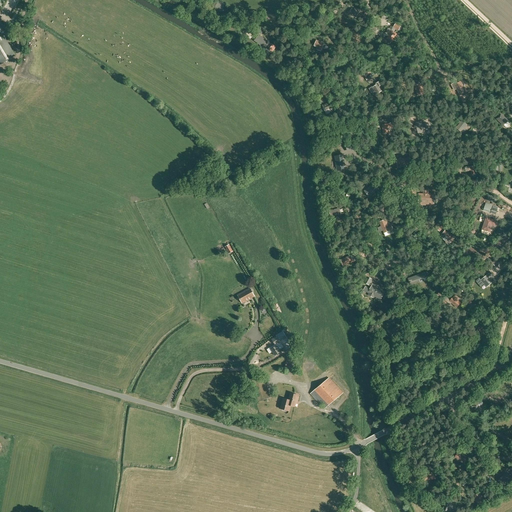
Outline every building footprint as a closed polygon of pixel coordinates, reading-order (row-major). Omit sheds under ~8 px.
[(217,3),(215,8),(220,10),(219,11),(222,12),(225,4),(218,1),(217,3)] [(351,6),(349,10),(357,16),(360,11),(351,6)] [(0,64),(14,56),(4,40),(9,37),(0,20),(0,64)] [(394,33),(391,31),(388,36),(389,36),(388,38),(392,41),(393,38),(397,41),(399,36),(396,35),(397,34),(394,32),(394,33)] [(259,35),(254,41),(262,47),(264,44),(265,44),(266,45),(268,42),(259,35)] [(326,45),(316,41),(314,46),(318,47),(317,49),(320,51),(322,48),(325,49),(326,45)] [(372,87),(375,91),(372,93),(374,96),(381,91),(378,87),(381,85),(379,82),(376,84),(377,85),(372,87)] [(454,83),(451,85),(454,90),(456,89),(460,95),(465,91),(464,89),(460,82),(455,85),(454,83)] [(418,96),(424,94),(421,84),(415,86),(418,96)] [(325,111),(326,114),(330,112),(328,109),(332,108),(329,102),(322,105),(325,111)] [(501,114),(497,119),(503,125),(506,127),(510,123),(507,121),(501,114)] [(423,123),(423,121),(415,123),(418,133),(421,132),(421,131),(427,129),(425,122),(423,123)] [(462,121),(456,128),(460,132),(463,128),(464,128),(467,125),(462,121)] [(386,124),(382,125),(383,133),(387,132),(387,130),(388,130),(389,136),(393,136),(392,123),(386,124)] [(356,142),(345,145),(347,152),(357,149),(356,142)] [(344,170),(342,155),(335,156),(337,171),(344,170)] [(410,165),(409,158),(402,159),(401,158),(399,158),(399,159),(397,160),(398,167),(410,165)] [(478,174),(477,171),(475,171),(474,166),(465,167),(466,171),(471,170),(472,175),(478,174)] [(367,189),(364,191),(369,197),(371,195),(379,189),(374,183),(371,179),(368,181),(370,183),(369,185),(370,186),(367,189)] [(419,194),(418,205),(426,205),(427,205),(427,206),(433,206),(433,201),(433,199),(435,199),(435,196),(434,196),(434,194),(428,193),(428,190),(423,190),(423,194),(419,194)] [(386,213),(388,215),(391,210),(393,211),(391,213),(394,215),(395,212),(394,212),(396,209),(399,206),(394,202),(391,205),(389,209),(386,213)] [(339,209),(331,211),(332,216),(336,215),(337,221),(341,220),(339,209)] [(496,221),(486,218),(482,229),(490,232),(492,225),(495,226),(496,221)] [(392,229),(390,225),(388,225),(386,219),(380,222),(381,226),(378,228),(379,230),(380,230),(380,231),(381,231),(383,230),(385,236),(390,234),(389,230),(392,229)] [(451,242),(457,235),(453,232),(451,235),(451,234),(450,235),(445,230),(442,233),(448,238),(447,239),(448,239),(446,241),(446,242),(448,244),(449,244),(451,242)] [(229,253),(233,251),(229,244),(225,247),(229,253)] [(355,261),(353,258),(352,259),(350,256),(341,260),(343,266),(355,261)] [(408,278),(410,285),(419,282),(418,280),(426,277),(425,272),(408,278)] [(490,272),(486,275),(481,280),(479,278),(476,281),(481,287),(484,284),(486,287),(492,282),(489,278),(493,275),(490,272)] [(367,277),(366,279),(363,277),(357,288),(360,289),(364,282),(369,285),(372,280),(367,277)] [(381,298),(384,291),(372,285),(370,289),(365,287),(364,290),(369,293),(369,295),(373,297),(374,294),(381,298)] [(242,303),(255,296),(250,288),(238,295),(242,303)] [(453,297),(449,301),(456,307),(460,303),(453,297)] [(440,321),(433,316),(429,322),(437,327),(440,321)] [(397,326),(392,330),(396,336),(402,333),(397,326)] [(274,348),(271,349),(275,356),(277,354),(280,352),(279,350),(283,347),(282,345),(280,341),(277,337),(272,340),(275,344),(273,346),(274,348)] [(287,362),(284,367),(294,374),(298,369),(293,366),(287,362)] [(271,397),(266,381),(268,380),(266,375),(249,380),(256,402),(271,397)] [(343,393),(329,378),(310,394),(324,408),(343,393)] [(283,399),(280,409),(281,409),(282,410),(284,411),(285,410),(289,411),(290,406),(295,407),(296,401),(297,402),(298,397),(297,397),(298,395),(290,393),(288,400),(283,399)] [(474,412),(485,407),(478,394),(467,399),(474,412)] [(467,457),(458,451),(454,458),(456,459),(457,460),(463,463),(467,457)] [(425,476),(423,476),(424,481),(435,478),(434,474),(433,472),(431,472),(431,474),(425,476)] [(511,476),(507,472),(503,476),(502,476),(498,480),(506,488),(510,484),(507,481),(511,476)] [(479,505),(485,501),(479,492),(473,496),(479,505)] [(447,499),(443,509),(448,511),(450,506),(452,507),(454,502),(447,499)]
